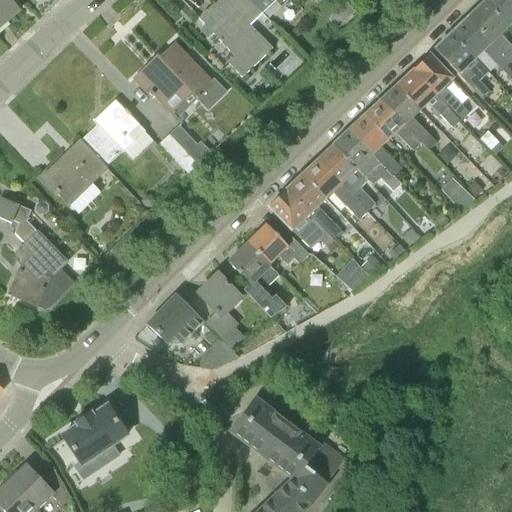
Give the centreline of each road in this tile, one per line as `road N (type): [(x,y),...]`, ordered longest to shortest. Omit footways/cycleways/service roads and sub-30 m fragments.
road 1 (tertiary): [(97,337),(449,0)]
road 2 (residential): [(219,511),(217,445),(191,386),(97,337)]
road 3 (residential): [(0,89),(95,0)]
